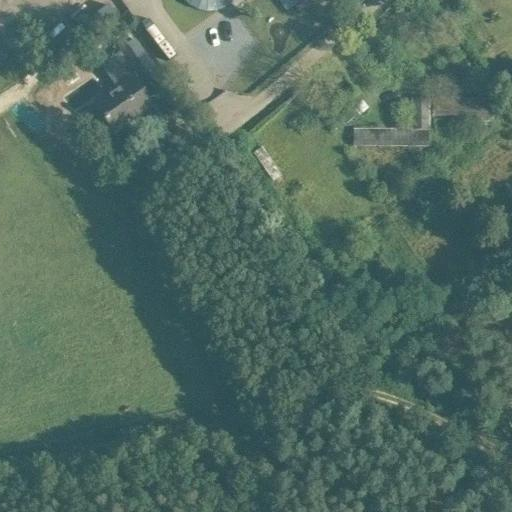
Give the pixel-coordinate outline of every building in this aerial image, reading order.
[(117,18),(107,5),(69,36),(78,48),(117,18)] [(358,47),(364,54),(373,47),(367,40),(358,47)] [(120,52),(126,61),(137,77),(152,66),(135,42),(120,52)] [(153,106),(142,90),(133,78),(95,106),(115,134),(153,106)] [(356,122),(361,117),(369,108),(355,95),(337,109),(349,121),(352,118),(356,122)] [(412,98),(411,130),(353,129),(354,146),(430,148),(431,99),(412,98)] [(494,100),(433,98),(433,116),(493,117),(494,100)] [(348,140),(343,132),(335,136),(340,145),(348,140)]
